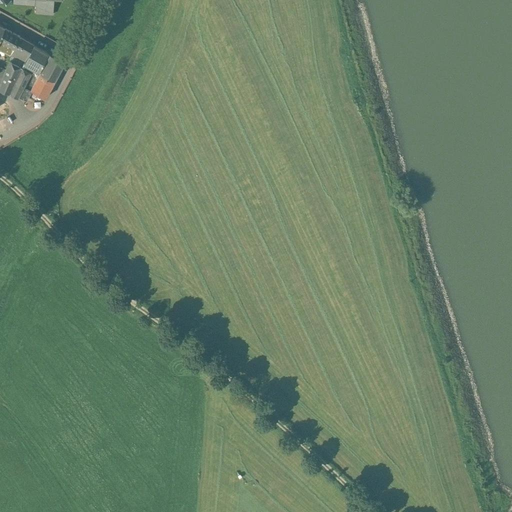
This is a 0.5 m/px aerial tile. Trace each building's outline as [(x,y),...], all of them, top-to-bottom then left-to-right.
[(2,0),(1,1),(2,2),(3,1),(10,1),(10,3),(12,3),(12,1),(18,2),(18,3),(19,4),(19,2),(26,3),(26,4),(27,4),(28,3),(34,3),(34,4),(36,5),(36,14),(53,14),(53,3),(55,3),(57,2),(56,0),(2,0)] [(4,27),(0,37),(0,48),(11,54),(20,36),(4,27)] [(11,54),(10,55),(24,62),(34,44),(20,36),(11,54)] [(34,44),(24,62),(29,64),(37,69),(39,70),(49,52),(34,44)] [(64,60),(50,53),(40,70),(40,71),(55,79),(64,60)] [(21,66),(10,59),(0,84),(0,88),(10,93),(22,66),(21,66)] [(22,66),(10,93),(18,96),(23,86),(26,81),(32,72),(27,69),(22,66)] [(37,69),(32,78),(35,80),(40,71),(40,70),(39,70),(37,69)] [(55,79),(40,71),(35,80),(31,89),(45,96),(55,79)] [(25,87),(23,86),(18,96),(27,99),(31,91),(30,90),(30,89),(25,87)]
